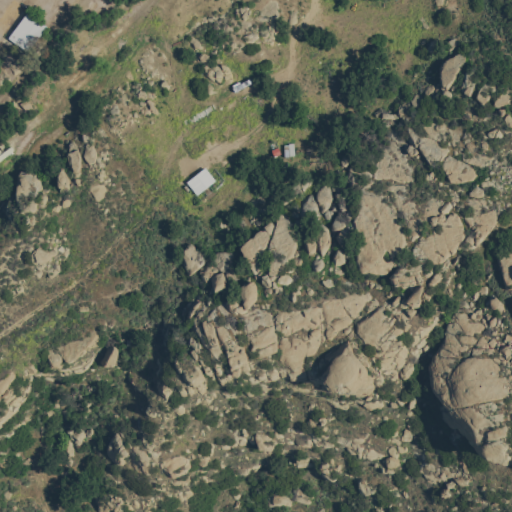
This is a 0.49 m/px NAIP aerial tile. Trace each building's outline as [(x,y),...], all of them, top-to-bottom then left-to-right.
[(28,52),(45,23),(24,11),(7,39),(28,52)] [(185,181),(195,194),(214,179),(203,166),(185,181)] [(205,261),(190,242),(174,254),(189,273),(205,261)] [(29,260),(41,266),(48,253),(36,247),(29,260)] [(222,290),(222,269),(230,270),(230,253),(214,253),(214,264),(200,263),(199,280),(211,281),(211,289),(222,290)] [(257,302),(251,281),(237,285),(243,306),(257,302)] [(98,360),(108,367),(119,351),(109,344),(98,360)]
